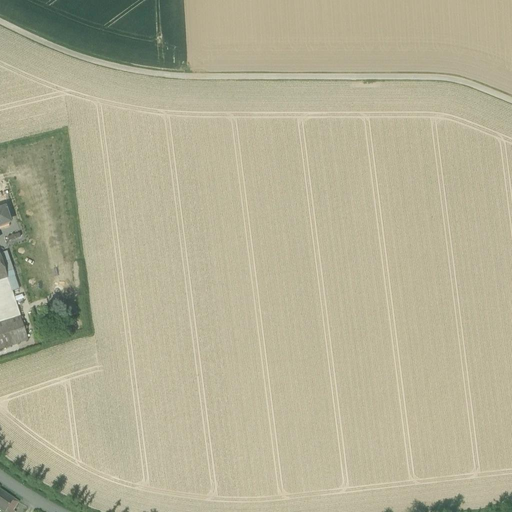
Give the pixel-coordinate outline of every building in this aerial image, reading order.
[(0,210),(0,224),(9,222),(5,209),(0,210)] [(7,252),(0,254),(0,257),(6,274),(13,271),(7,252)] [(15,276),(7,279),(12,293),(19,290),(15,276)] [(0,350),(28,341),(12,293),(7,279),(0,281),(0,350)] [(0,508),(5,511),(13,500),(0,490),(0,508)] [(5,511),(14,511),(12,511),(18,503),(13,500),(5,511)]
